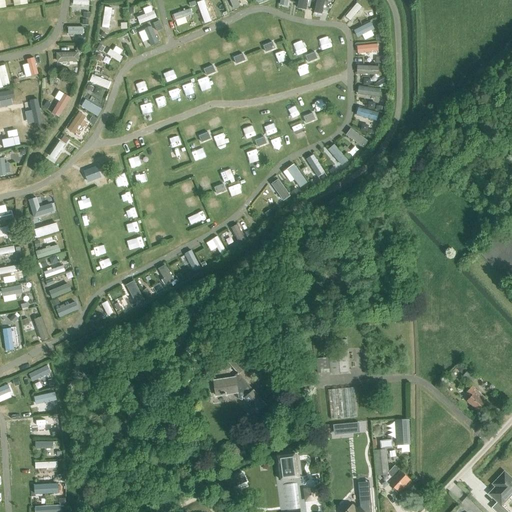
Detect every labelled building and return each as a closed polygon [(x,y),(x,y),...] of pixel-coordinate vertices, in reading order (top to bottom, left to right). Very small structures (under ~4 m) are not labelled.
[(206,22),(213,20),(205,0),(200,0),(198,1),(206,22)] [(238,0),(230,0),(234,8),(241,5),(238,0)] [(306,9),(308,0),(298,0),(297,7),(306,9)] [(342,10),(345,0),(337,0),(335,7),(342,10)] [(350,19),(362,5),(357,2),(346,16),(350,19)] [(32,17),(43,16),(43,5),(32,5),(32,17)] [(138,15),(140,22),(156,18),(153,5),(144,7),(145,13),(138,15)] [(111,27),(112,7),(105,6),(104,27),(111,27)] [(23,7),(24,17),(32,17),(31,7),(23,7)] [(186,11),(174,15),(178,25),(190,21),(186,11)] [(354,29),(358,37),(376,28),(372,20),(354,29)] [(159,21),(153,23),(157,32),(163,29),(159,21)] [(145,28),(152,44),(160,41),(153,24),(145,28)] [(68,33),(84,34),(84,26),(68,25),(68,33)] [(274,26),(265,29),(268,38),(277,35),(274,26)] [(253,31),(256,41),(265,38),(262,28),(253,31)] [(0,45),(0,46),(9,43),(6,35),(0,36),(0,45)] [(13,48),(23,46),(21,35),(11,37),(13,48)] [(317,38),(319,47),(329,44),(327,35),(317,38)] [(238,39),(242,49),(249,46),(245,36),(238,39)] [(232,41),(225,43),(227,52),(234,50),(232,41)] [(209,54),(218,51),(215,42),(206,45),(209,54)] [(273,43),(263,46),(265,52),(275,48),(273,43)] [(358,52),(379,51),(379,43),(358,44),(358,52)] [(114,50),(110,48),(107,54),(121,61),(124,56),(121,54),(123,49),(116,45),(114,50)] [(291,49),(294,57),(304,54),(301,46),(291,49)] [(79,51),(56,51),(57,64),(79,64),(79,51)] [(275,55),(279,65),(288,61),(285,52),(275,55)] [(194,56),(198,66),(206,62),(202,53),(194,56)] [(306,56),(308,62),(317,58),(315,53),(306,56)] [(320,58),(324,67),(335,63),(331,54),(320,58)] [(243,55),(233,58),(236,64),(245,60),(243,55)] [(27,58),(28,62),(23,64),(26,77),(39,73),(35,56),(27,58)] [(259,61),(264,75),(274,71),(269,58),(259,61)] [(251,80),(261,76),(255,63),(246,67),(251,80)] [(357,64),(357,73),(379,73),(379,64),(357,64)] [(213,66),(203,70),(206,75),(215,72),(213,66)] [(298,70),(301,78),(309,75),(307,68),(298,70)] [(109,88),(111,81),(92,73),(90,80),(109,88)] [(200,79),(204,90),(212,87),(209,76),(200,79)] [(227,76),(216,79),(219,92),(230,89),(227,76)] [(380,95),(381,87),(358,86),(358,94),(380,95)] [(60,90),(55,97),(60,99),(53,112),(60,116),(71,96),(60,90)] [(162,94),(154,96),(156,109),(165,107),(162,94)] [(84,99),(81,107),(99,114),(103,106),(84,99)] [(148,99),(138,102),(143,117),(153,113),(148,99)] [(358,106),(356,114),(377,120),(380,112),(358,106)] [(292,119),(301,116),(299,107),(290,109),(292,119)] [(78,110),(69,129),(76,133),(86,114),(78,110)] [(272,112),(264,115),(268,130),(277,128),(272,112)] [(127,120),(135,122),(137,116),(129,113),(127,120)] [(323,126),(332,123),(329,113),(320,115),(323,126)] [(304,117),(306,123),(315,119),(313,114),(304,117)] [(206,128),(214,125),(212,117),(203,120),(206,128)] [(303,123),(293,128),(297,136),(307,132),(303,123)] [(196,125),(186,128),(189,138),(199,134),(196,125)] [(364,147),(369,140),(351,127),(346,134),(364,147)] [(0,130),(0,138),(1,141),(7,140),(8,146),(17,144),(14,128),(0,130)] [(165,135),(168,145),(179,142),(176,131),(165,135)] [(208,133),(199,137),(201,142),(210,139),(208,133)] [(64,135),(60,141),(65,144),(69,139),(64,135)] [(269,142),(273,150),(282,146),(278,137),(269,142)] [(257,147),(267,143),(264,138),(255,141),(257,147)] [(194,155),(203,153),(200,142),(192,144),(194,155)] [(329,147),(342,165),(349,160),(336,143),(329,147)] [(248,152),(251,160),(260,157),(257,149),(248,152)] [(172,153),(175,162),(185,159),(181,150),(172,153)] [(314,153),(306,158),(318,176),(326,172),(314,153)] [(132,168),(140,166),(139,158),(130,159),(132,168)] [(300,186),(307,181),(296,163),(285,171),(289,177),(293,174),(300,186)] [(100,177),(97,167),(84,172),(87,182),(100,177)] [(200,180),(203,188),(212,186),(209,177),(200,180)] [(283,200),(291,195),(279,177),(271,182),(283,200)] [(187,183),(177,185),(179,195),(189,192),(187,183)] [(216,194),(226,190),(224,185),(214,188),(216,194)] [(234,198),(242,195),(240,187),(231,189),(234,198)] [(29,199),(34,217),(55,211),(52,202),(40,205),(37,196),(29,199)] [(211,209),(220,206),(216,196),(207,199),(211,209)] [(6,209),(0,210),(0,221),(9,219),(6,209)] [(199,211),(190,215),(193,221),(202,218),(199,211)] [(232,225),(238,242),(246,240),(240,223),(232,225)] [(0,235),(4,234),(7,244),(12,243),(10,232),(13,231),(12,224),(0,226),(0,235)] [(161,231),(151,234),(155,244),(164,241),(161,231)] [(222,255),(228,251),(218,235),(207,242),(212,250),(217,247),(222,255)] [(134,239),(137,249),(146,247),(143,237),(134,239)] [(36,250),(38,258),(61,251),(58,243),(36,250)] [(0,254),(16,251),(14,245),(0,247),(0,254)] [(19,264),(0,267),(0,274),(20,271),(19,264)] [(46,276),(65,271),(63,264),(44,268),(46,276)] [(52,297),(72,290),(69,282),(49,290),(52,297)] [(129,282),(123,285),(132,301),(138,298),(129,282)] [(4,291),(5,298),(23,296),(22,289),(4,291)] [(147,289),(142,291),(146,298),(151,295),(147,289)] [(108,300),(103,303),(108,314),(113,311),(108,300)] [(43,315),(34,318),(42,340),(50,337),(43,315)] [(3,328),(6,350),(17,348),(15,326),(3,328)] [(328,351),(330,373),(349,372),(346,340),(334,341),(335,351),(328,351)] [(244,368),(235,358),(229,363),(238,373),(244,368)] [(462,363),(456,369),(463,375),(468,369),(469,369),(462,363)] [(49,365),(29,372),(32,380),(52,373),(49,365)] [(477,377),(469,369),(468,369),(463,375),(462,376),(471,384),(477,377)] [(266,405),(244,380),(236,381),(235,378),(214,381),(216,396),(237,393),(238,399),(242,400),(244,398),(257,413),(266,405)] [(0,386),(0,400),(14,396),(9,383),(0,386)] [(485,403),(482,401),(485,398),(472,386),(465,393),(470,397),(467,401),(467,403),(469,405),(471,405),(477,410),(485,403)] [(330,388),(330,417),(356,416),(355,387),(330,388)] [(57,393),(35,394),(36,402),(57,400),(57,393)] [(55,416),(36,417),(36,425),(55,424),(55,416)] [(409,420),(395,421),(397,445),(410,444),(409,420)] [(358,423),(342,425),(343,433),(359,432),(358,423)] [(392,439),(380,441),(380,449),(386,448),(392,448),(392,439)] [(374,451),(373,451),(376,476),(389,474),(393,478),(389,483),(394,488),(393,489),(397,493),(410,480),(394,466),(388,472),(386,450),(376,451),(374,451)] [(276,457),(279,479),(299,477),(296,455),(276,457)] [(500,483),(496,487),(489,494),(497,502),(491,508),(495,511),(508,511),(501,505),(511,493),(511,479),(504,472),(497,480),(500,483)] [(286,495),(298,495),(298,483),(286,483),(286,495)] [(371,511),(370,489),(358,490),(360,508),(359,508),(357,510),(352,506),(345,511),(371,511)]
